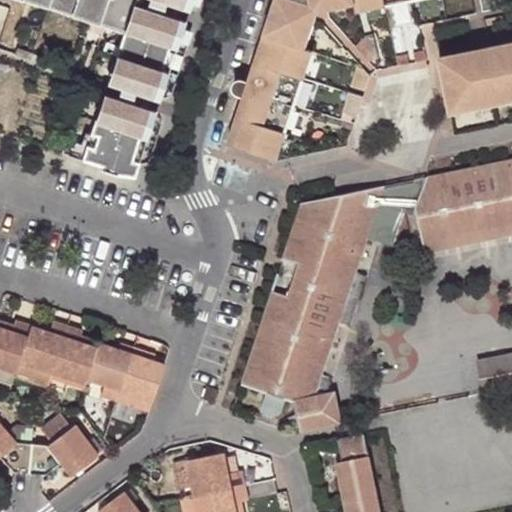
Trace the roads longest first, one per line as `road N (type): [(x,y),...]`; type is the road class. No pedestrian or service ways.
road 1 (residential): [(209,201),(511,138)]
road 2 (residential): [(209,201),(224,241),(180,407)]
road 3 (residential): [(235,0),(190,150),(209,201)]
road 4 (residential): [(180,407),(283,442),(296,511)]
road 5 (residential): [(180,407),(48,511)]
